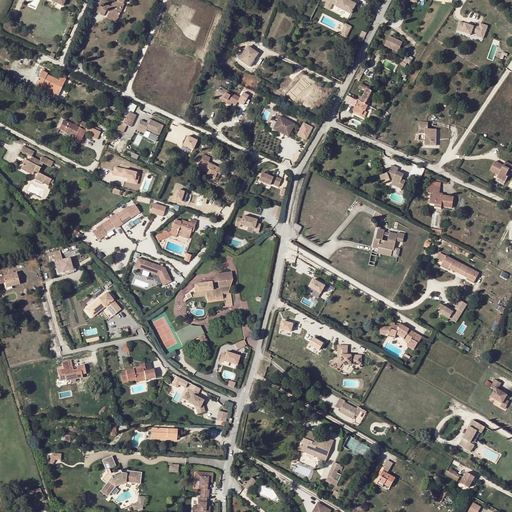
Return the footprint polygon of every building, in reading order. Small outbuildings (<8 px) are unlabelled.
[(107,16),(116,20),(123,4),(122,4),(123,0),(116,0),(116,1),(114,0),(113,0),(111,7),(104,4),(103,7),(99,6),(96,13),(103,16),(106,11),(106,9),(109,11),(108,12),(107,16)] [(326,0),(324,5),(329,8),(332,2),(328,0),(326,0)] [(325,0),(326,0),(328,0),(332,2),(336,4),(336,5),(350,13),(355,3),(348,0),(325,0)] [(484,40),(488,25),(480,23),(479,27),(459,21),(456,32),(484,40)] [(398,52),(403,42),(389,36),(384,46),(398,52)] [(238,59),(247,65),(253,57),(254,57),(256,53),(247,47),(238,59)] [(253,57),(247,65),(249,66),(258,54),(256,53),(254,57),(253,57)] [(212,63),(217,66),(221,57),(216,55),(212,63)] [(410,64),(413,58),(407,55),(404,60),(410,64)] [(370,70),(367,76),(374,81),(378,75),(370,70)] [(58,96),(66,79),(65,78),(61,76),(59,80),(55,78),(47,74),(48,73),(42,71),(35,86),(41,89),(42,86),(46,88),(49,90),(48,92),(58,96)] [(227,100),(225,103),(230,106),(232,103),(235,105),(239,98),(223,89),(222,90),(218,88),(215,94),(227,100)] [(352,110),(359,113),(362,115),(364,111),(367,105),(364,104),(370,90),(366,88),(362,97),(359,96),(357,100),(352,110)] [(364,104),(367,105),(374,92),(370,90),(364,104)] [(221,101),(225,103),(227,100),(215,94),(214,95),(222,100),(221,101)] [(130,102),(127,110),(134,112),(136,104),(130,102)] [(123,123),(130,127),(135,115),(128,111),(123,123)] [(280,115),(274,128),(289,136),(296,123),(280,115)] [(136,126),(145,130),(146,129),(158,134),(162,124),(150,119),(148,123),(139,119),(136,126)] [(66,133),(72,136),(75,137),(73,141),(79,143),(85,132),(91,134),(90,136),(97,139),(99,135),(100,132),(87,126),(86,127),(83,125),(81,129),(63,120),(59,129),(66,133)] [(419,121),(419,132),(425,133),(425,144),(436,144),(436,128),(429,128),(429,121),(419,121)] [(306,141),(313,127),(304,122),(297,136),(306,141)] [(88,123),(87,126),(100,132),(99,135),(106,138),(107,133),(100,130),(101,129),(88,123)] [(187,135),(182,146),(193,150),(198,140),(187,135)] [(21,167),(32,173),(34,171),(38,173),(35,178),(48,185),(49,182),(52,184),(53,180),(38,172),(43,163),(50,167),(53,162),(42,156),(39,161),(31,157),(34,152),(23,146),(20,151),(31,157),(29,161),(25,160),(21,167)] [(297,150),(292,160),(296,162),(301,152),(297,150)] [(205,178),(213,181),(217,173),(220,174),(222,169),(208,162),(210,158),(203,154),(198,165),(201,167),(200,169),(207,173),(205,178)] [(498,176),(497,179),(506,183),(508,178),(506,177),(509,170),(511,171),(511,166),(507,164),(505,168),(503,167),(494,163),(490,172),(498,176)] [(396,174),(397,172),(398,168),(391,165),(388,172),(380,176),(383,183),(391,180),(393,181),(398,183),(396,186),(402,189),(405,181),(401,179),(404,174),(399,173),(398,175),(396,174)] [(410,176),(420,180),(424,169),(414,165),(410,176)] [(136,175),(137,172),(115,166),(112,176),(138,183),(140,176),(136,175)] [(272,178),(268,176),(261,173),(258,180),(270,185),(271,182),(278,186),(281,179),(273,176),(272,178)] [(437,195),(439,195),(440,187),(429,185),(428,193),(431,194),(430,204),(434,205),(434,207),(440,208),(441,206),(451,208),(453,197),(442,195),(442,197),(437,196),(437,195)] [(176,189),(174,199),(186,202),(188,192),(176,189)] [(209,204),(203,202),(200,208),(206,210),(209,204)] [(107,233),(140,212),(135,203),(91,230),(97,240),(108,234),(107,233)] [(272,216),(278,218),(282,207),(275,205),(272,216)] [(237,217),(235,225),(239,227),(240,224),(254,228),(253,231),(258,232),(260,224),(256,222),(257,219),(243,215),(242,218),(237,217)] [(171,232),(176,234),(177,235),(178,231),(189,235),(191,231),(191,229),(193,229),(196,221),(191,219),(190,223),(182,220),(181,222),(175,220),(171,230),(171,232)] [(383,235),(384,232),(385,230),(378,229),(376,239),(374,238),(373,247),(378,248),(378,247),(393,250),(394,250),(396,241),(402,242),(404,235),(397,233),(397,234),(389,233),(388,236),(383,235)] [(158,241),(163,239),(162,236),(171,232),(167,232),(167,231),(156,236),(158,241)] [(391,257),(393,250),(378,247),(378,248),(377,254),(391,257)] [(65,270),(72,268),(69,258),(63,260),(60,251),(52,253),(58,273),(66,271),(65,270)] [(478,273),(440,253),(436,259),(442,262),(442,263),(450,267),(449,268),(467,278),(474,281),(478,273)] [(172,282),(166,267),(137,257),(134,267),(143,270),(143,272),(144,275),(148,276),(149,272),(158,275),(162,286),(172,282)] [(73,272),(72,268),(65,270),(66,271),(58,273),(59,276),(73,272)] [(194,284),(195,286),(196,292),(205,291),(206,296),(207,299),(207,303),(225,300),(226,306),(232,305),(230,293),(228,294),(228,292),(233,280),(232,271),(216,274),(211,282),(194,284)] [(6,288),(11,287),(19,284),(16,273),(0,277),(0,284),(4,283),(6,288)] [(319,298),(326,285),(313,279),(307,292),(319,298)] [(189,293),(191,297),(192,298),(205,296),(206,296),(205,291),(196,292),(195,286),(189,293)] [(188,299),(191,297),(189,293),(185,295),(186,297),(182,300),(184,302),(188,299)] [(86,309),(92,314),(96,309),(98,311),(99,309),(108,317),(113,311),(96,297),(86,309)] [(437,311),(448,319),(450,316),(457,320),(461,313),(458,311),(455,315),(452,313),(452,312),(441,305),(437,311)] [(98,311),(107,319),(108,317),(99,309),(98,311)] [(280,329),(292,332),(294,323),(282,320),(280,329)] [(421,337),(399,324),(399,326),(394,325),(395,323),(391,323),(390,327),(380,327),(380,334),(388,334),(388,335),(395,337),(396,334),(404,338),(403,339),(408,342),(406,346),(413,350),(417,343),(418,344),(421,337)] [(204,334),(204,333),(200,325),(196,325),(193,325),(190,324),(175,332),(182,345),(198,337),(202,344),(207,341),(203,334),(204,334)] [(309,344),(319,351),(324,343),(313,337),(309,344)] [(336,358),(334,360),(342,364),(343,364),(361,365),(361,355),(348,355),(348,345),(338,345),(338,358),(336,358)] [(223,362),(223,360),(237,364),(239,355),(226,351),(225,355),(221,354),(219,361),(223,362)] [(342,364),(334,360),(332,364),(340,368),(342,364)] [(71,380),(75,379),(82,378),(82,375),(86,374),(84,365),(77,367),(77,370),(73,371),(70,371),(69,368),(73,368),(71,361),(62,363),(63,370),(58,371),(60,381),(66,380),(65,378),(70,377),(71,380)] [(144,372),(143,366),(140,367),(137,367),(137,369),(134,369),(120,372),(122,382),(128,381),(136,380),(140,379),(140,378),(145,377),(145,380),(155,378),(154,369),(146,371),(144,371),(144,372)] [(176,376),(172,386),(178,388),(179,385),(185,388),(188,381),(176,376)] [(508,393),(499,388),(502,382),(495,378),(492,383),(488,380),(486,384),(494,388),(490,396),(502,402),(500,406),(505,408),(509,400),(505,398),(508,393)] [(191,390),(189,393),(189,394),(186,393),(183,398),(189,402),(188,403),(195,406),(197,414),(204,412),(202,404),(203,401),(196,397),(194,396),(195,392),(191,390)] [(354,416),(356,417),(358,414),(356,413),(358,410),(344,403),(345,401),(340,398),(335,407),(341,410),(340,412),(353,419),(354,416)] [(358,410),(356,413),(358,414),(356,417),(357,418),(360,412),(365,415),(366,412),(359,408),(358,410)] [(225,422),(227,413),(219,412),(217,421),(225,422)] [(473,420),(459,445),(470,452),(474,445),(470,443),(477,431),(481,433),(485,427),(473,420)] [(169,437),(169,440),(177,441),(177,430),(151,428),(150,439),(156,439),(156,436),(169,437)] [(313,441),(314,440),(316,434),(307,431),(300,448),(309,451),(309,450),(315,453),(314,456),(318,458),(319,455),(327,458),(332,446),(323,443),(322,445),(313,441)] [(344,446),(356,451),(361,440),(349,435),(344,446)] [(299,450),(314,456),(315,453),(309,450),(309,451),(300,448),(299,450)] [(106,470),(109,469),(116,466),(112,457),(102,460),(106,470)] [(384,469),(380,476),(381,477),(377,483),(382,487),(384,484),(390,488),(395,479),(387,474),(393,464),(386,461),(383,467),(384,469)] [(340,465),(334,462),(326,481),(336,486),(341,475),(337,473),(338,470),(342,471),(343,467),(340,466),(340,465)] [(169,465),(169,473),(178,473),(179,466),(169,465)] [(447,470),(445,474),(457,482),(460,475),(457,473),(457,472),(450,468),(449,471),(447,470)] [(140,484),(141,477),(135,476),(136,472),(127,471),(127,474),(127,475),(122,475),(121,473),(121,472),(111,476),(110,472),(107,473),(103,477),(109,481),(107,484),(100,492),(105,495),(108,491),(110,494),(116,487),(114,485),(116,482),(122,480),(125,480),(125,483),(140,484)] [(466,472),(460,483),(469,488),(475,477),(466,472)] [(252,477),(244,487),(249,491),(257,481),(252,477)] [(363,488),(360,493),(365,496),(366,494),(367,495),(368,493),(367,492),(368,491),(363,488)] [(37,502),(44,500),(40,490),(35,491),(36,494),(34,495),(37,502)] [(335,490),(332,495),(338,499),(341,494),(335,490)] [(206,507),(207,499),(208,499),(209,494),(201,494),(200,498),(198,498),(198,506),(193,506),(192,511),(208,511),(209,509),(206,508),(206,507)] [(143,507),(145,496),(138,495),(137,502),(131,504),(134,511),(143,507)] [(328,511),(330,510),(317,502),(311,511),(328,511)] [(473,502),(468,511),(478,511),(481,507),(473,502)]
